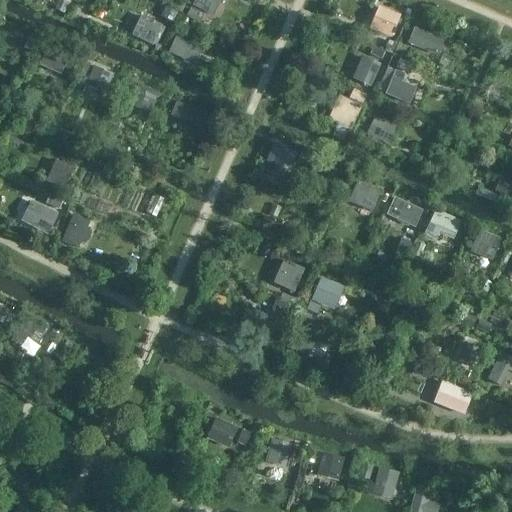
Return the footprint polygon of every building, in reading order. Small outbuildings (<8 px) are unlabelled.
[(222,0),(195,0),(191,8),(212,19),(222,0)] [(398,15),(377,6),(368,28),(389,37),(398,15)] [(159,30),(138,19),(127,40),(148,51),(159,30)] [(440,32),(418,23),(409,45),(431,54),(440,32)] [(27,33),(7,24),(0,38),(0,46),(17,54),(27,33)] [(201,44),(180,35),(171,57),(192,66),(201,44)] [(66,59),(45,48),(34,69),(54,80),(66,59)] [(378,64),(356,55),(347,77),(368,86),(378,64)] [(115,75),(95,66),(85,87),(105,96),(115,75)] [(418,78),(396,68),(387,90),(408,99),(418,78)] [(147,93),(127,82),(116,103),(136,114),(147,93)] [(361,109),(340,98),(329,119),(350,130),(361,109)] [(205,115),(184,104),(173,125),(193,136),(205,115)] [(399,126),(377,117),(368,139),(389,148),(399,126)] [(298,156),(277,145),(266,166),(287,177),(298,156)] [(68,172),(47,161),(36,182),(57,193),(68,172)] [(511,172),(503,169),(494,190),(511,198),(511,172)] [(378,193),(358,182),(347,203),(367,214),(378,193)] [(50,194),(46,205),(61,210),(65,199),(50,194)] [(415,207),(394,196),(383,217),(403,228),(415,207)] [(53,212),(32,201),(21,222),(42,233),(53,212)] [(453,224),(433,215),(423,236),(443,245),(453,224)] [(90,228),(70,217),(58,238),(79,249),(90,228)] [(502,241),(482,230),(470,251),(491,262),(502,241)] [(295,292),(306,267),(284,258),(273,283),(295,292)] [(341,294),(320,283),(309,304),(330,315),(341,294)] [(279,326),(259,315),(248,336),(268,347),(279,326)] [(15,342),(24,345),(25,339),(40,343),(44,326),(20,320),(15,342)] [(297,350),(311,354),(316,336),(302,332),(297,350)] [(459,363),(472,368),(479,350),(466,345),(459,363)] [(82,359),(61,348),(50,369),(71,380),(82,359)] [(100,368),(105,355),(87,348),(82,360),(100,368)] [(511,374),(511,358),(501,352),(487,380),(505,389),(511,374)] [(472,396),(438,384),(431,404),(465,416),(472,396)] [(237,429),(216,419),(207,440),(227,450),(237,429)] [(294,446),(273,440),(265,468),(287,474),(294,446)] [(343,460),(327,455),(320,479),(336,484),(343,460)] [(399,472),(382,468),(377,492),(394,496),(399,472)] [(434,511),(438,496),(416,490),(409,511),(434,511)]
